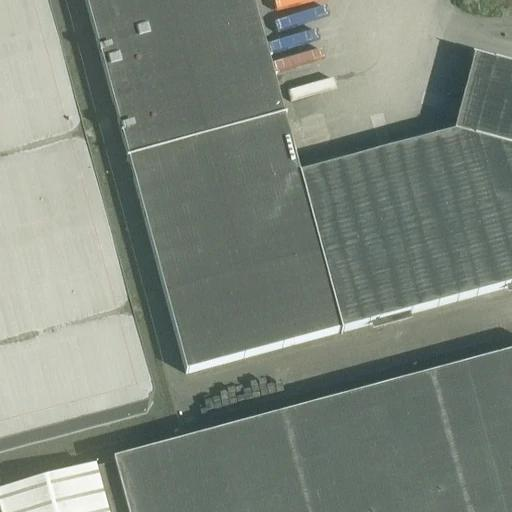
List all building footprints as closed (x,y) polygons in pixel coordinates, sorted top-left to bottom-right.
[(0,0),(0,452),(146,413),(151,403),(56,50),(42,0),(0,0)] [(83,0),(185,375),(511,286),(511,68),(473,58),(453,135),(298,177),(250,0),(83,0)] [(481,338),(503,334),(501,324),(480,327),(481,338)] [(511,511),(511,356),(107,466),(119,511),(511,511)] [(0,511),(119,511),(107,466),(0,494),(0,511)]
